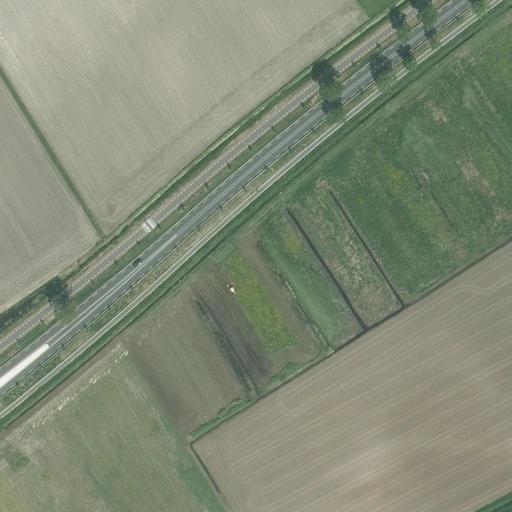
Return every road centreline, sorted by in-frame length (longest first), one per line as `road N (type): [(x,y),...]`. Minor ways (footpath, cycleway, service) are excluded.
road 1 (unclassified): [(430,0),(0,347)]
road 2 (primary): [(119,284),(336,98),(466,0)]
road 3 (primary): [(0,391),(76,331),(119,284)]
road 4 (primary): [(119,284),(0,373)]
